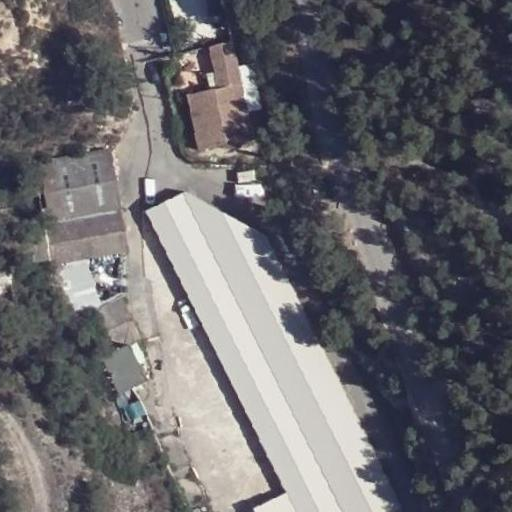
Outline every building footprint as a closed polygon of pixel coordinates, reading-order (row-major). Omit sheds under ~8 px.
[(231,43),(207,48),(212,73),(215,89),(208,91),(185,95),(196,151),(250,140),(231,43)] [(212,73),(205,74),(208,91),(215,89),(212,73)] [(109,148),(43,160),(52,258),(126,249),(109,148)] [(184,194),(144,213),(161,248),(282,493),(249,509),(250,511),(387,511),(402,505),(268,238),(184,194)] [(0,265),(0,297),(13,296),(11,265),(0,265)] [(93,311),(113,349),(123,343),(141,334),(121,297),(93,311)] [(141,379),(123,343),(113,349),(97,356),(116,392),(141,379)]
